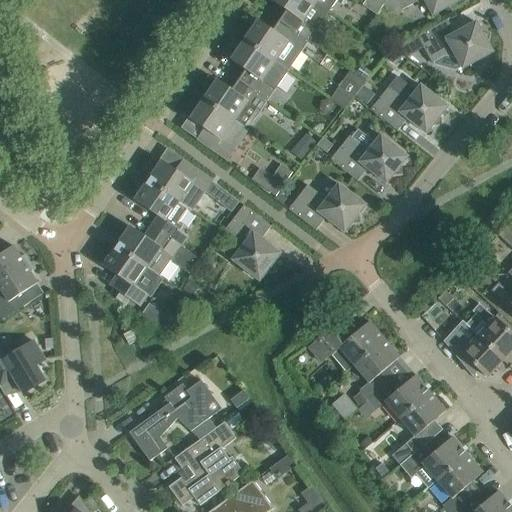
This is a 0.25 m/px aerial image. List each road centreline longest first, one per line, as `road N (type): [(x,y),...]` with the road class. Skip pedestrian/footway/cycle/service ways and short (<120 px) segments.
road 1 (residential): [(483,426),(354,259),(420,192),(508,80),(511,54)]
road 2 (residential): [(65,246),(145,119),(236,0)]
road 3 (residential): [(75,411),(65,246)]
